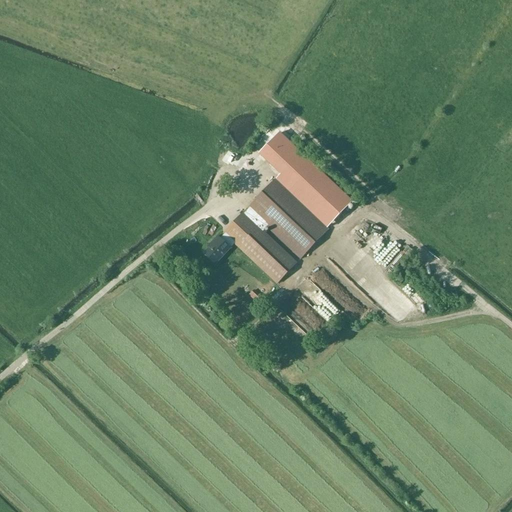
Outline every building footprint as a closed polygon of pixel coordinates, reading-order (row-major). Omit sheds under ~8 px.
[(276,179),(328,228),(351,203),(278,134),(263,150),(285,170),(276,179)] [(249,173),(254,159),(247,156),(242,171),(249,173)] [(277,284),(296,264),(262,231),(266,227),(300,259),(328,230),(275,179),(247,208),(248,209),(244,214),(243,213),(223,234),(224,234),(220,239),(217,237),(208,246),(209,248),(203,254),(215,265),(230,249),(234,244),(277,284)] [(351,255),(355,260),(381,235),(371,225),(340,255),(345,261),(351,255)] [(354,287),(379,261),(373,256),(378,251),(376,249),(347,279),(354,287)] [(326,273),(335,280),(346,266),(338,259),(326,273)] [(184,278),(195,289),(202,282),(191,271),(184,278)] [(248,295),(255,302),(260,296),(253,290),(248,295)]
